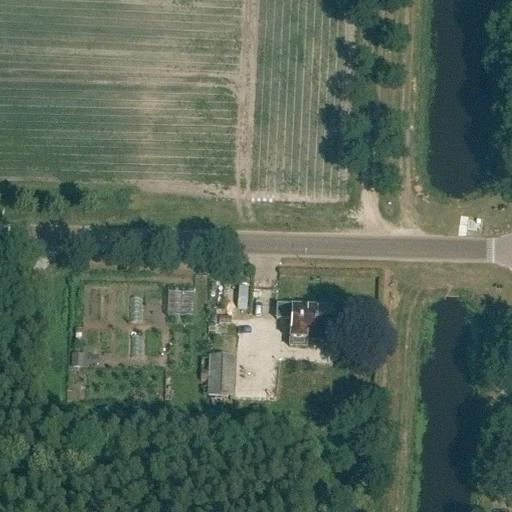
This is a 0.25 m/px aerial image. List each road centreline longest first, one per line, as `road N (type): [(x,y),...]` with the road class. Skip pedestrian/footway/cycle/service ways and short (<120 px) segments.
road 1 (tertiary): [(378,248),(0,238)]
road 2 (tertiary): [(378,248),(511,248)]
